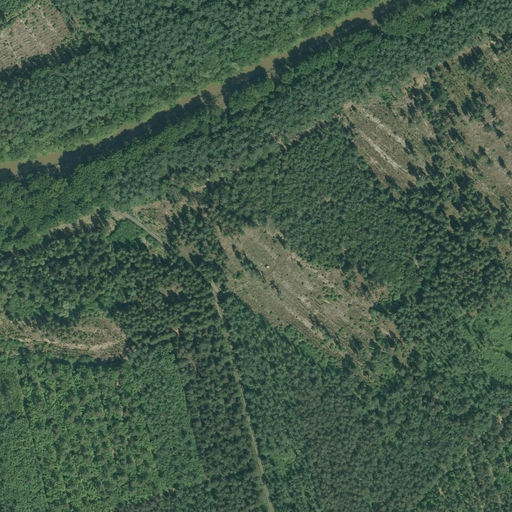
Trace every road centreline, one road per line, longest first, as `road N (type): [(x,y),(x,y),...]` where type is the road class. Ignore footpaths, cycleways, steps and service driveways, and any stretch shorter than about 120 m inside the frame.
road 1 (unclassified): [(449,0),(117,163),(0,194)]
road 2 (track): [(89,170),(221,293),(276,511)]
